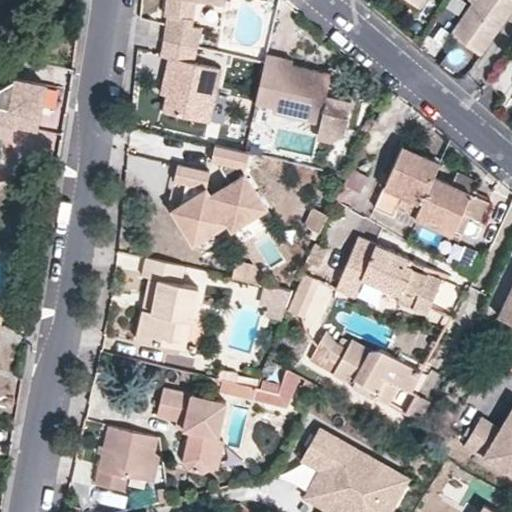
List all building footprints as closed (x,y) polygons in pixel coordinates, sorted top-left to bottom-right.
[(171,0),(169,12),(173,13),(169,38),(200,45),(203,25),(194,23),(195,16),(198,0),(217,0),(228,2),(228,0),(171,0)] [(511,0),(475,0),(453,32),(484,53),(511,10),(511,0)] [(216,92),(222,66),(196,61),(200,45),(169,38),(165,54),(172,56),(178,57),(171,90),(167,109),(210,118),(216,92)] [(277,105),(276,110),(322,120),(334,139),(346,132),(352,99),(329,93),(333,73),(284,61),(285,56),(269,51),(267,60),(258,101),(277,105)] [(165,89),(171,90),(178,57),(172,56),(165,89)] [(43,105),(47,81),(17,75),(0,86),(0,120),(38,128),(42,110),(38,109),(39,105),(43,105)] [(374,75),(367,84),(382,97),(390,88),(374,75)] [(360,134),(368,137),(375,121),(368,118),(360,134)] [(319,135),(334,139),(322,120),(319,135)] [(222,166),(231,178),(213,189),(229,219),(234,227),(267,207),(247,172),(251,150),(248,149),(216,141),(213,159),(222,161),(222,166)] [(384,212),(387,204),(453,232),(456,227),(470,232),(484,199),(470,192),(475,180),(456,171),(450,183),(435,175),(440,160),(403,144),(384,187),(406,197),(403,201),(381,191),(374,209),(384,212)] [(184,200),(174,205),(194,239),(229,219),(213,189),(208,180),(209,169),(179,161),(175,177),(187,180),(184,200)] [(341,190),(355,197),(363,181),(349,172),(341,190)] [(320,230),(328,212),(313,206),(306,223),(320,230)] [(355,294),(363,279),(415,300),(413,305),(428,311),(431,305),(443,277),(424,269),(425,262),(359,235),(338,287),(355,294)] [(150,275),(159,278),(152,309),(143,307),(137,336),(161,342),(163,333),(182,337),(185,318),(192,318),(199,286),(182,281),(186,265),(145,255),(142,274),(150,275)] [(494,277),(501,262),(488,256),(481,272),(494,277)] [(264,283),(255,265),(238,261),(234,276),(264,283)] [(319,279),(303,273),(296,290),(311,298),(319,279)] [(159,278),(150,275),(143,307),(152,309),(159,278)] [(283,317),(293,289),(267,283),(262,303),(270,305),(268,314),(283,317)] [(511,286),(499,315),(511,319),(511,286)] [(290,309),(304,314),(311,298),(296,290),(290,309)] [(163,333),(161,342),(187,346),(192,318),(185,318),(182,337),(163,333)] [(339,362),(335,372),(390,402),(400,384),(411,391),(419,375),(410,369),(411,365),(379,348),(372,349),(352,338),(348,346),(335,338),(328,329),(318,345),(327,355),(339,362)] [(220,367),(218,377),(225,379),(257,386),(259,378),(220,367)] [(257,386),(255,397),(288,404),(301,374),(288,367),(282,382),(279,391),(262,387),(257,386)] [(279,391),(282,382),(264,378),(262,387),(279,391)] [(255,397),(257,386),(225,379),(221,390),(255,397)] [(184,421),(184,427),(190,430),(184,459),(218,467),(224,439),(219,438),(226,399),(164,385),(157,415),(164,416),(184,421)] [(511,408),(500,428),(511,435),(511,408)] [(500,428),(481,417),(465,445),(483,456),(500,428)] [(95,483),(125,489),(130,474),(155,479),(162,455),(156,452),(160,435),(108,424),(95,483)] [(511,435),(500,428),(483,456),(511,473),(511,435)] [(384,511),(405,477),(321,429),(306,456),(324,467),(308,493),(341,511),(384,511)] [(497,511),(482,503),(476,511),(497,511)]
